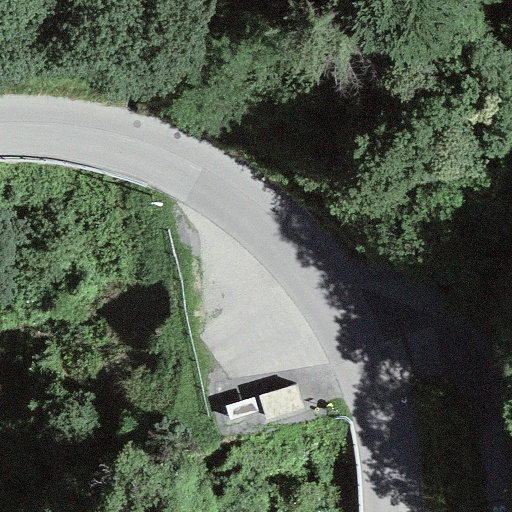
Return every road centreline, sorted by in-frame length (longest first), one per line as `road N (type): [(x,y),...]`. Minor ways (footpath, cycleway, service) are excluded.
road 1 (tertiary): [(350,331),(283,242),(177,160),(81,129),(0,125)]
road 2 (residential): [(350,331),(424,333),(456,347),(488,396),(504,511)]
road 3 (tertiary): [(393,511),(374,384),(350,331)]
